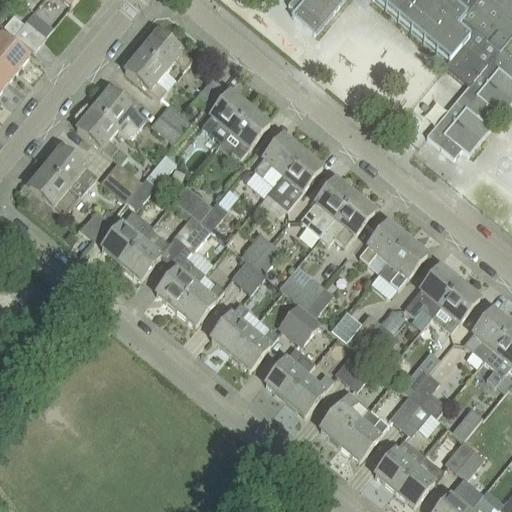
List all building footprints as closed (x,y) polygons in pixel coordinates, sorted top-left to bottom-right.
[(58,0),(72,11),(80,0),(58,0)] [(511,0),(296,0),(289,9),(296,15),(292,19),(315,38),(347,0),(373,0),(373,1),(449,66),(445,71),(469,91),(427,141),(454,163),(462,154),(469,160),(491,133),(487,130),(498,117),(502,120),(511,107),(511,0)] [(15,40),(24,28),(14,20),(4,32),(15,40)] [(27,25),(24,28),(15,40),(34,56),(46,41),(27,25)] [(158,36),(141,56),(166,77),(176,65),(186,74),(193,66),(158,36)] [(0,40),(0,69),(14,81),(30,61),(2,38),(0,40)] [(125,76),(141,88),(160,105),(167,96),(156,87),(166,77),(141,56),(125,76)] [(0,97),(14,81),(0,69),(0,97)] [(213,82),(211,84),(207,89),(196,102),(206,110),(223,90),(213,82)] [(110,94),(94,114),(128,143),(137,132),(144,124),(125,107),(110,94)] [(201,132),(210,140),(220,148),(250,113),(231,96),(218,112),(201,132)] [(160,120),(182,139),(192,128),(169,109),(160,120)] [(250,113),(220,148),(221,149),(230,137),(241,146),(232,157),(241,165),(257,144),(270,129),(250,113)] [(117,135),(128,143),(94,114),(77,134),(93,147),(111,163),(112,162),(121,169),(128,161),(108,145),(117,135)] [(174,149),(182,139),(160,120),(151,130),(174,149)] [(267,199),(303,156),(283,140),(271,155),(254,176),(263,183),(263,182),(274,191),(267,199)] [(45,173),(80,202),(97,182),(61,153),(45,173)] [(303,156),(267,199),(287,216),(293,209),(310,188),(323,173),(303,156)] [(146,183),(157,192),(177,169),(166,159),(146,183)] [(110,177),(134,197),(142,188),(141,188),(118,167),(110,177)] [(80,202),(45,173),(29,192),(64,221),(80,202)] [(125,208),(134,197),(110,177),(101,187),(125,208)] [(138,214),(157,192),(146,183),(141,188),(142,188),(134,197),(125,208),(126,209),(128,206),(138,214)] [(336,183),(306,219),(300,227),(319,244),(355,200),(336,183)] [(213,212),(192,195),(180,210),(192,220),(200,227),(213,212)] [(327,251),(335,242),(346,252),(375,216),(355,200),(319,244),(327,251)] [(199,227),(201,228),(210,236),(228,215),(217,207),(213,212),(200,227),(199,227)] [(102,220),(110,227),(116,220),(108,213),(102,220)] [(94,246),(110,227),(102,220),(97,216),(81,235),(94,246)] [(121,268),(150,233),(139,225),(130,218),(102,252),(121,268)] [(199,227),(200,227),(192,220),(173,242),(183,250),(201,228),(199,227)] [(367,270),(368,269),(377,259),(388,268),(408,243),(388,227),(359,263),(367,270)] [(192,258),(207,240),(210,236),(201,228),(183,250),(192,258)] [(170,250),(160,242),(150,233),(121,268),(141,285),(170,250)] [(71,235),(65,242),(74,248),(79,242),(71,235)] [(252,271),(271,247),(261,238),(241,262),(246,266),(252,271)] [(389,288),(397,294),(398,295),(428,260),(408,243),(388,268),(398,277),(389,288)] [(256,274),(265,282),(265,281),(263,280),(283,257),(271,247),(252,271),(256,274)] [(176,314),(205,279),(194,270),(185,263),(169,282),(157,298),(176,314)] [(256,274),(252,271),(246,266),(231,284),(241,292),(256,274)] [(279,292),(298,308),(298,309),(305,314),(324,291),(298,270),(279,292)] [(421,314),(432,323),(461,287),(441,271),(428,286),(405,313),(415,321),(421,314)] [(256,274),(241,292),(250,299),(265,282),(256,274)] [(224,295),(215,288),(205,279),(176,314),(196,330),(209,315),(224,295)] [(461,287),(432,323),(451,339),(467,319),(480,303),(461,287)] [(311,319),(315,323),(334,300),(324,291),(305,314),(311,319)] [(231,359),(252,334),(241,325),(249,316),(248,315),(240,308),(224,328),(211,343),(231,359)] [(311,319),(305,314),(298,309),(278,333),(291,344),(311,319)] [(464,350),(473,357),(484,367),(511,333),(511,329),(493,314),(464,350)] [(345,315),(329,334),(344,346),(360,326),(345,315)] [(311,319),(291,344),(302,353),(322,329),(315,323),(311,319)] [(370,320),(363,329),(346,349),(354,356),(354,355),(357,358),(381,330),(370,320)] [(357,358),(365,364),(376,373),(378,371),(372,366),(393,340),(381,330),(357,358)] [(511,333),(484,367),(493,375),(486,384),(495,391),(511,371),(511,333)] [(271,334),(263,343),(252,334),(231,359),(251,375),(263,360),(279,341),(271,334)] [(266,388),(286,405),(315,370),(295,354),(266,388)] [(365,364),(357,358),(354,355),(354,356),(335,378),(346,387),(365,364)] [(395,367),(384,358),(378,365),(389,374),(395,367)] [(376,373),(365,364),(346,387),(356,396),(376,373)] [(316,390),(306,381),(315,370),(286,405),(305,421),(334,387),(325,379),(316,390)] [(429,378),(419,370),(400,393),(408,400),(410,402),(429,378)] [(420,410),(431,419),(436,423),(447,410),(432,397),(440,387),(429,378),(410,402),(420,410)] [(321,434),(340,450),(369,415),(349,399),(321,434)] [(408,400),(389,424),(401,433),(420,410),(410,402),(408,400)] [(420,410),(401,433),(411,442),(431,419),(420,410)] [(471,413),(452,437),(464,445),(482,422),(471,413)] [(389,432),(380,425),(369,415),(340,450),(360,466),(389,432)] [(375,479),(395,495),(424,460),(404,444),(375,479)] [(457,477),(475,455),(463,446),(445,468),(457,477)] [(475,455),(457,477),(467,486),(485,463),(475,455)] [(435,470),(425,461),(424,460),(395,495),(415,511),(444,477),(435,470)] [(440,511),(472,511),(481,502),(469,493),(467,496),(459,489),(440,511)] [(511,511),(511,499),(501,511),(511,511)] [(492,511),(481,503),(481,502),(472,511),(492,511)]
